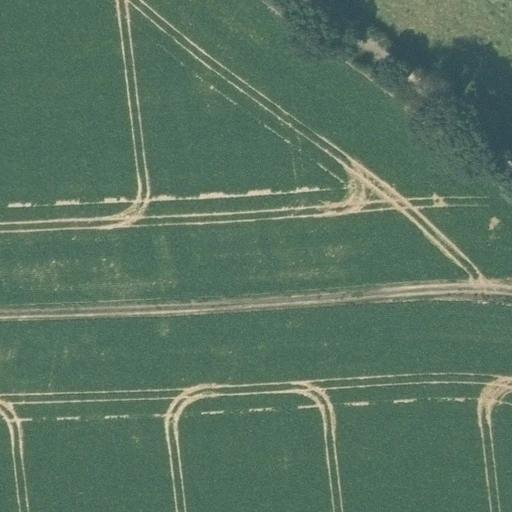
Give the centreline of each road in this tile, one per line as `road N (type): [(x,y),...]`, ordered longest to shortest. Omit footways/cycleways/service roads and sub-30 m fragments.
road 1 (track): [(0,315),(329,302),(439,289),(511,293)]
road 2 (unclassified): [(511,182),(293,0)]
